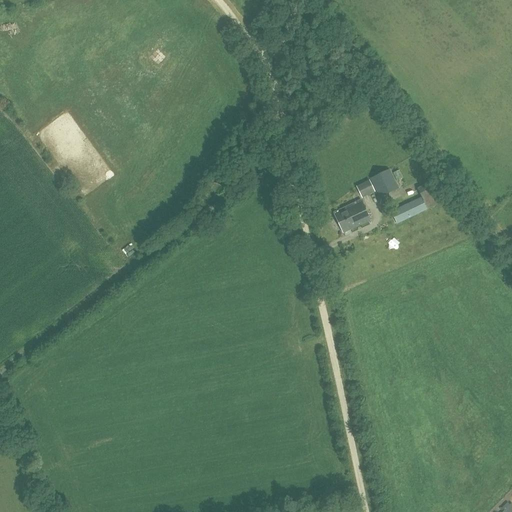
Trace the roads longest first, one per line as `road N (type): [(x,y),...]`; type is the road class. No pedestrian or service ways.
road 1 (track): [(366,511),(279,74)]
road 2 (track): [(313,0),(511,262)]
